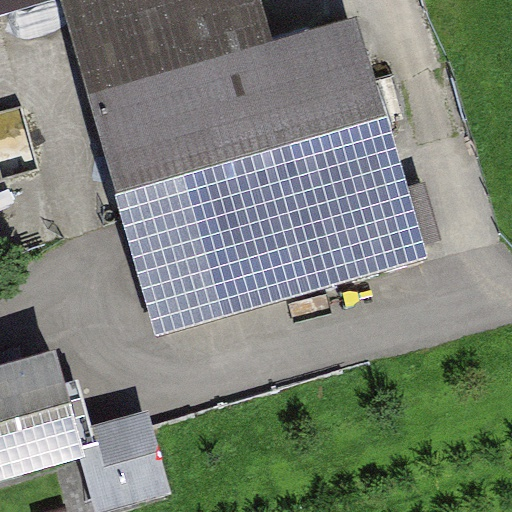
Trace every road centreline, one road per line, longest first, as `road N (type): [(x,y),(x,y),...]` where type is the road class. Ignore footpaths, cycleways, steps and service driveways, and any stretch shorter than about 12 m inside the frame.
road 1 (track): [(61,265),(102,287),(160,363),(191,375),(511,297)]
road 2 (track): [(452,0),(429,90),(475,245),(490,281),(511,297)]
